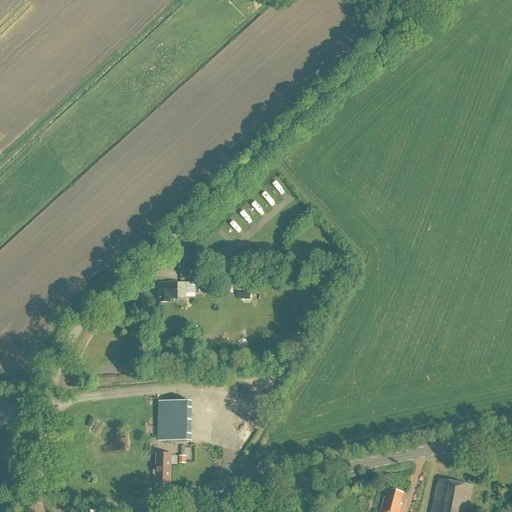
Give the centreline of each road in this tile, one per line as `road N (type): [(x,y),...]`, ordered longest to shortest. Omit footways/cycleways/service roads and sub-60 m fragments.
road 1 (residential): [(36,511),(52,389),(84,318),(431,0)]
road 2 (secondary): [(511,436),(138,511)]
